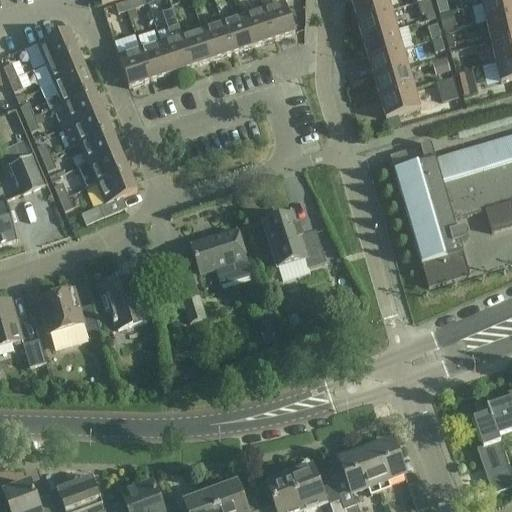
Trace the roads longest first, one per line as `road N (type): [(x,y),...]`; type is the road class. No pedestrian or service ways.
road 1 (residential): [(164,209),(292,167),(274,110),(261,104),(140,144)]
road 2 (tertiary): [(0,426),(178,429),(279,412)]
road 3 (residential): [(0,282),(78,254),(164,209)]
road 4 (residential): [(140,144),(97,41),(72,5)]
road 5 (tertiary): [(279,412),(332,409),(409,384)]
road 6 (residential): [(451,511),(409,384)]
road 7 (tertiary): [(401,359),(279,412)]
road 8 (tertiary): [(511,310),(401,359)]
